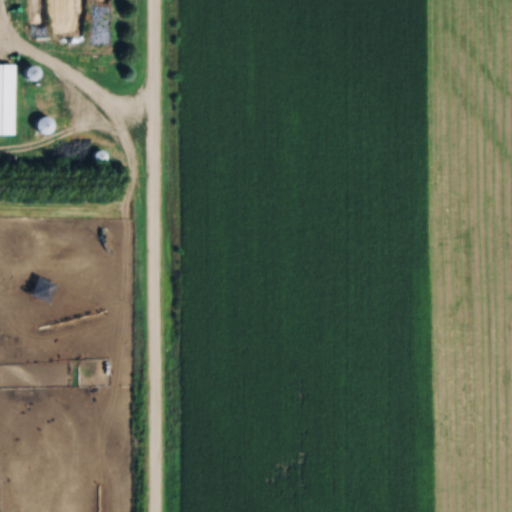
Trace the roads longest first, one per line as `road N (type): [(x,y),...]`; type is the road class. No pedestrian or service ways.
road 1 (residential): [(151,511),(153,0)]
road 2 (residential): [(0,13),(19,43),(74,85),(102,93),(153,88)]
